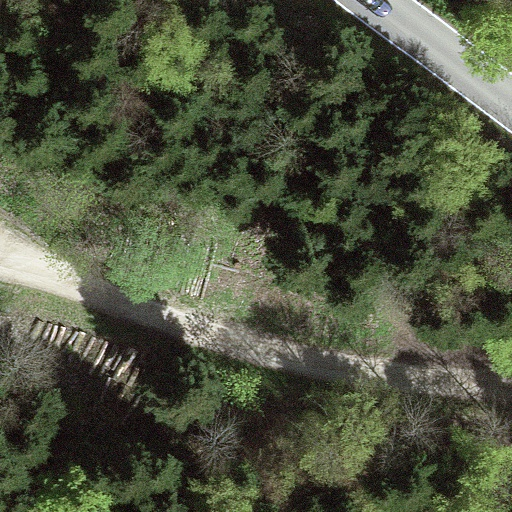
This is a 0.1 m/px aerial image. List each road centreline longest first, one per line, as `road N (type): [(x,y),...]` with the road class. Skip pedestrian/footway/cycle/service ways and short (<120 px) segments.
road 1 (track): [(0,250),(186,329),(331,365),(511,391)]
road 2 (tertiary): [(511,106),(374,0)]
